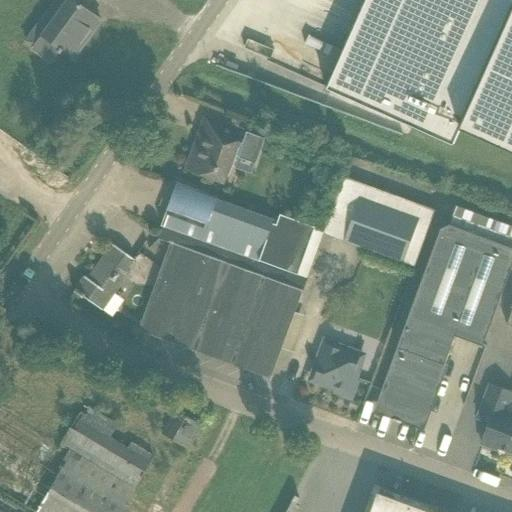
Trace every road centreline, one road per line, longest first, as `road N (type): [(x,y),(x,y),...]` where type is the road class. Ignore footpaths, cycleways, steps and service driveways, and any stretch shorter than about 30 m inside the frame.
road 1 (residential): [(511,498),(113,348),(16,288)]
road 2 (unclassified): [(16,288),(219,0)]
